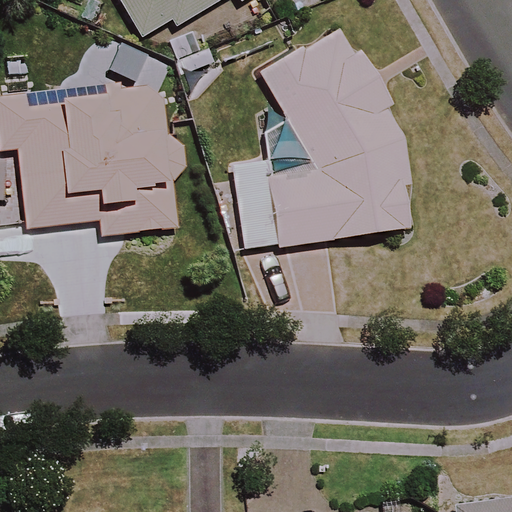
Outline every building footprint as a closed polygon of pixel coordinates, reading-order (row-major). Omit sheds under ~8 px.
[(119,0),(149,45),(216,0),(239,0),(243,5),(251,0),(119,0)] [(242,252),(402,233),(395,189),(406,188),(399,145),(340,32),(259,75),(311,174),(268,179),(266,164),(232,168),(242,252)] [(226,82),(215,49),(177,62),(187,94),(226,82)] [(171,184),(158,81),(103,88),(104,100),(25,110),(23,95),(0,97),(0,154),(17,152),(27,232),(98,223),(175,213),(171,184)] [(511,511),(511,500),(454,508),(454,511),(511,511)]
